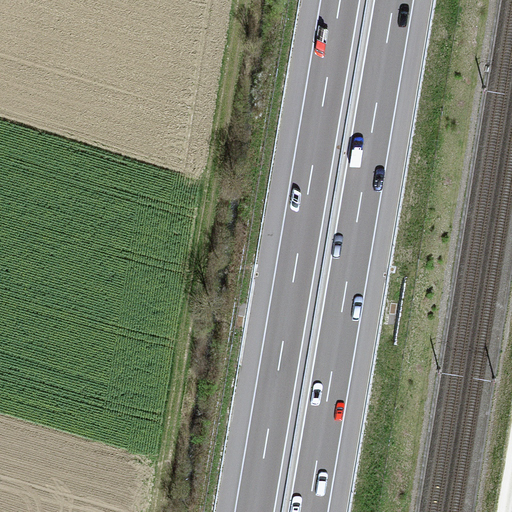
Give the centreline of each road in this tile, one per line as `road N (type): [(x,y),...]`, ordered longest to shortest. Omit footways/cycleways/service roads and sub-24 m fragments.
road 1 (motorway): [(340,0),(254,511)]
road 2 (motorway): [(308,511),(393,0)]
road 3 (track): [(244,0),(160,511)]
